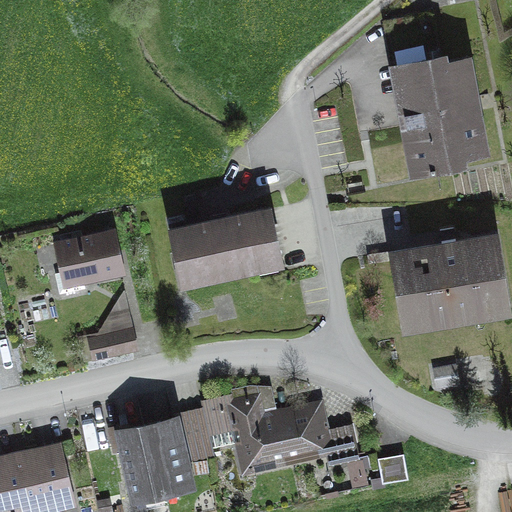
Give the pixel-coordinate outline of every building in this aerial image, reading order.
[(421,13),(387,19),(415,168),(462,159),(460,152),(483,148),(466,59),(444,63),(442,56),(429,58),(421,13)] [(182,279),(280,258),(270,209),(172,230),(182,279)] [(65,270),(55,272),(59,293),(85,287),(83,281),(120,273),(110,230),(59,242),(65,270)] [(442,243),(394,251),(405,320),(506,304),(495,235),(456,241),(455,237),(441,239),(442,243)] [(104,334),(91,338),(96,357),(109,354),(104,334)] [(209,432),(212,447),(241,440),(246,463),(292,452),(292,456),(326,448),(329,464),(359,457),(352,424),(322,430),(320,417),(298,421),(295,411),(259,418),(254,394),(232,399),(231,393),(202,400),(203,406),(209,432)] [(214,455),(212,447),(209,432),(203,406),(173,413),(174,418),(120,430),(135,493),(189,481),(184,462),(214,455)] [(57,445),(0,458),(0,489),(5,488),(10,511),(25,511),(70,501),(57,445)] [(402,456),(380,459),(384,480),(405,476),(402,456)]
